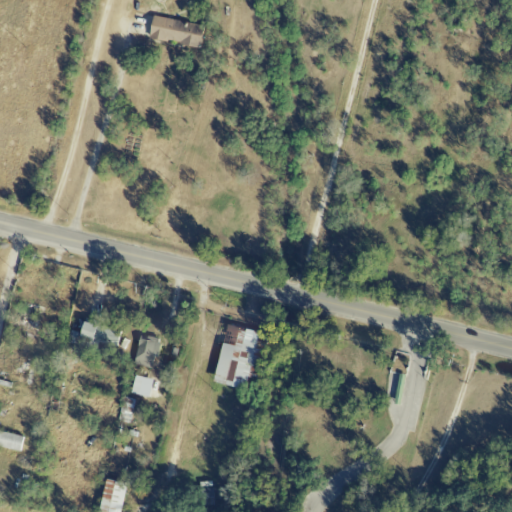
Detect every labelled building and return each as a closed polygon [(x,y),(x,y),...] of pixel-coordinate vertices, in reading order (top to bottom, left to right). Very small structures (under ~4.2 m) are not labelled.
[(208,27),(155,15),(150,37),(203,49),(208,27)] [(122,329),(86,322),(83,339),(119,346),(122,329)] [(224,342),(217,376),(253,383),(264,332),(240,328),(237,345),(224,342)] [(135,363),(153,368),(159,342),(142,338),(135,363)] [(157,400),(160,381),(136,376),(132,396),(157,400)] [(125,502),(130,485),(110,479),(105,496),(125,502)]
